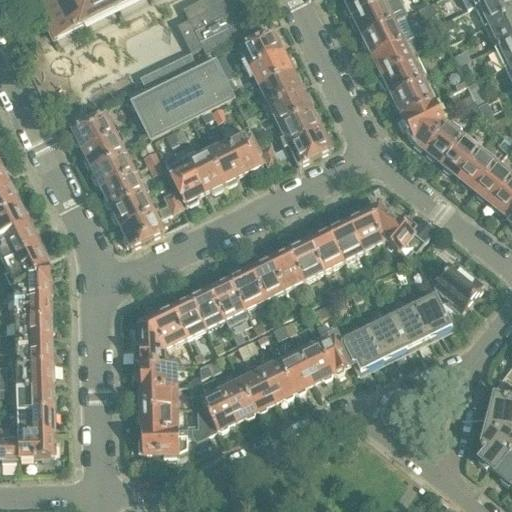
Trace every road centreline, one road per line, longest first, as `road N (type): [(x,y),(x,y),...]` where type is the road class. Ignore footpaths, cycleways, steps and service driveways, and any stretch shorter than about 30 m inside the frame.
road 1 (residential): [(99,293),(371,158)]
road 2 (residential): [(101,496),(176,494),(350,414),(380,430)]
road 3 (residential): [(99,293),(87,243),(0,68)]
road 4 (residential): [(101,496),(99,293)]
road 5 (residential): [(371,158),(511,272)]
road 6 (residential): [(291,0),(371,158)]
